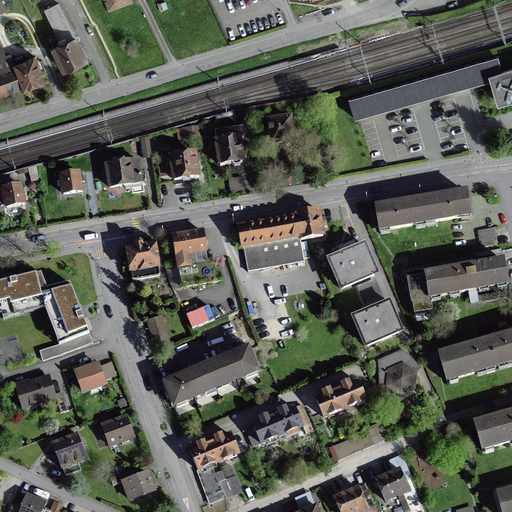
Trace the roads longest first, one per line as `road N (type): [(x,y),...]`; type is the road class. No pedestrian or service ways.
road 1 (residential): [(402,0),(0,125)]
road 2 (primary): [(499,164),(101,231)]
road 3 (residential): [(187,511),(120,323),(101,231)]
